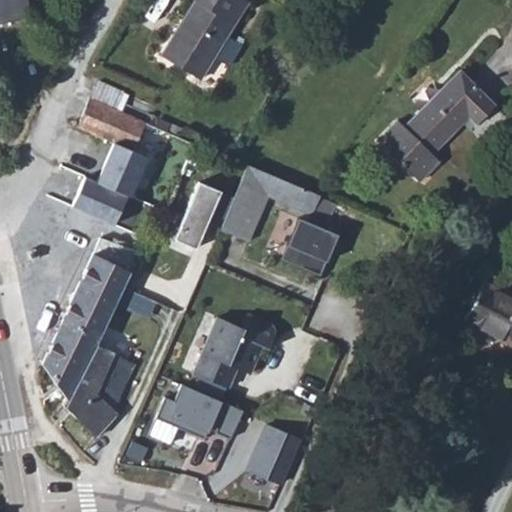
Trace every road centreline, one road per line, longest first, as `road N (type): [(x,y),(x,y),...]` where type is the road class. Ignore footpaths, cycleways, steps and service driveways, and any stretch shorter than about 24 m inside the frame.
road 1 (unknown): [(286,511),(330,384),(342,322),(326,310),(311,314),(294,331),(276,374),(243,386)]
road 2 (unknown): [(87,495),(198,265)]
road 3 (residential): [(111,0),(22,193),(0,211)]
road 4 (residential): [(26,501),(87,495),(167,511)]
road 5 (secondary): [(0,371),(26,501)]
